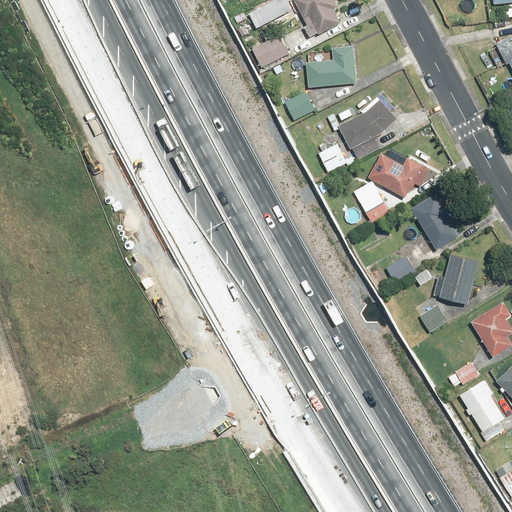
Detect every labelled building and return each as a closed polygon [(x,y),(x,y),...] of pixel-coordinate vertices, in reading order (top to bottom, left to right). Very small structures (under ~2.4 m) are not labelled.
[(296,0),(310,25),(306,27),(312,39),(342,23),(335,10),(342,6),(338,0),(296,0)] [(254,46),(264,67),(292,54),(283,33),(254,46)] [(511,63),(511,36),(500,43),(499,44),(510,65),(511,63)] [(358,47),(336,48),(336,61),(327,61),(326,55),(321,55),(321,62),(310,62),(311,87),(359,85),(358,47)] [(317,111),(307,92),(288,102),(297,121),(317,111)] [(399,119),(393,111),(397,108),(384,94),(364,111),(366,113),(341,127),(353,149),(382,134),(399,119)] [(351,118),(346,109),(316,124),(321,133),(351,118)] [(349,163),(341,144),(322,154),(330,172),(349,163)] [(405,165),(385,154),(371,178),(415,202),(432,170),(408,157),(405,165)] [(391,213),(374,182),(356,191),(373,223),(391,213)] [(438,194),(415,206),(439,249),(462,237),(438,194)] [(448,278),(441,277),(437,297),(471,304),(481,261),(453,255),(448,278)] [(415,266),(409,256),(389,269),(396,279),(415,266)] [(424,285),(434,277),(429,270),(419,277),(424,285)] [(511,325),(508,318),(511,315),(511,311),(506,301),(474,320),(495,355),(511,345),(511,338),(510,334),(511,333),(511,325)] [(450,322),(439,305),(421,316),(432,333),(450,322)] [(483,374),(474,360),(458,370),(466,384),(483,374)] [(511,367),(499,381),(511,393),(511,367)] [(493,395),(495,393),(487,379),(463,394),(471,408),(469,409),(472,414),(474,413),(485,431),(507,418),(493,395)] [(511,460),(498,469),(511,492),(511,460)]
